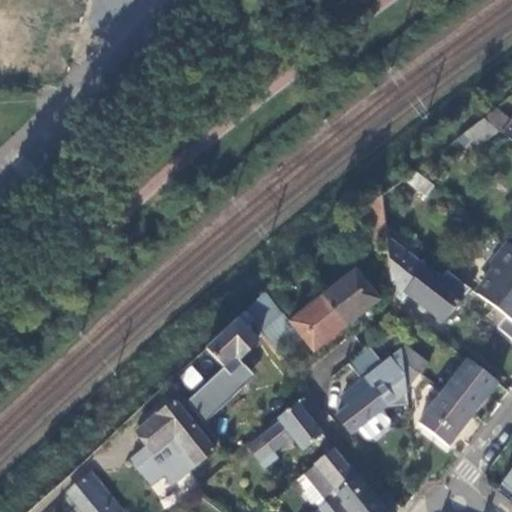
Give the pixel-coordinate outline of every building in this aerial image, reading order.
[(485,119),(498,130),(508,137),(511,131),(511,122),(497,110),(485,119)] [(485,119),(464,135),(478,146),(498,130),(485,119)] [(415,172),(404,180),(426,196),(434,186),(416,172),(415,172)] [(384,195),(371,205),(374,237),(388,236),(387,225),(384,195)] [(387,225),(388,236),(393,284),(394,284),(395,294),(403,301),(408,294),(443,321),(469,288),(446,271),(438,281),(436,279),(435,277),(414,260),(418,255),(412,250),(415,247),(387,225)] [(511,246),(507,243),(492,263),(492,273),(476,294),(494,307),(511,320),(511,246)] [(360,276),(373,293),(384,284),(371,268),(360,276)] [(356,271),(323,296),(346,325),(379,300),(373,293),(360,276),(356,271)] [(270,288),(264,294),(285,319),(287,317),(291,314),(270,288)] [(264,294),(246,312),(279,352),(300,335),(313,351),(346,325),(323,296),(291,322),(287,317),(285,319),(264,294)] [(511,320),(494,307),(486,318),(511,339),(511,320)] [(236,320),(206,349),(224,367),(236,355),(239,359),(257,342),(236,320)] [(408,405),(406,390),(427,363),(404,345),(388,359),(375,343),(355,360),(367,376),(348,391),(355,401),(336,415),(352,435),(358,431),(363,438),(373,439),(385,430),(386,420),(381,413),(388,407),(408,405)] [(193,364),(204,380),(219,370),(208,354),(193,364)] [(473,414),(498,383),(468,360),(462,369),(458,365),(451,374),(455,377),(444,392),(473,414)] [(189,366),(177,378),(191,391),(203,380),(189,366)] [(448,446),(473,414),(444,392),(419,423),(448,446)] [(154,454),(170,440),(174,437),(184,450),(196,465),(215,449),(175,401),(136,432),(154,454)] [(274,451),(293,437),(303,450),(322,434),(298,405),(247,446),(264,468),(278,457),(274,451)] [(174,437),(170,440),(181,453),(184,450),(174,437)] [(356,477),(333,451),(303,475),(326,503),(356,477)] [(511,469),(502,483),(511,490),(511,501),(511,502),(511,469)] [(123,511),(91,471),(67,492),(82,511),(123,511)] [(326,503),(303,475),(296,480),(320,508),(326,503)] [(320,508),(315,511),(346,511),(348,511),(383,511),(357,477),(356,477),(326,503),(320,508)]
